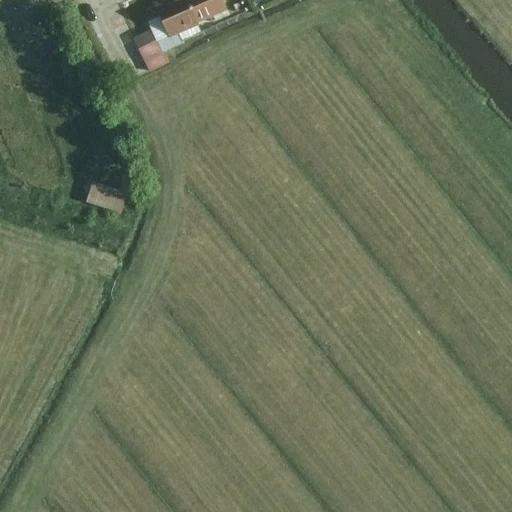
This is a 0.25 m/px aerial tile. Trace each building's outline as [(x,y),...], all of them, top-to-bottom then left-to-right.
[(159,38),(192,25),(181,0),(166,0),(167,1),(147,9),(159,38)] [(226,11),(220,0),(181,0),(192,25),(226,11)] [(155,41),(134,50),(144,74),(165,65),(155,41)] [(0,113),(22,170),(55,157),(20,68),(0,75),(0,113)] [(121,218),(126,198),(84,187),(79,207),(121,218)]
